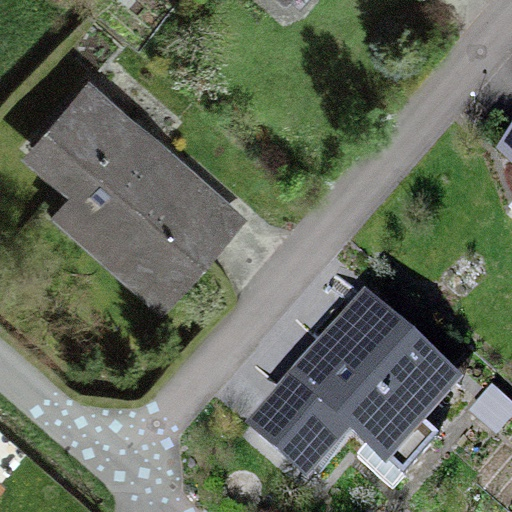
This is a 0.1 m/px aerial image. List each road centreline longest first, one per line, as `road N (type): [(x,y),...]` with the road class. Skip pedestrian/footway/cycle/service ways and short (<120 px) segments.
road 1 (residential): [(116,468),(511,21)]
road 2 (residential): [(116,468),(0,365)]
